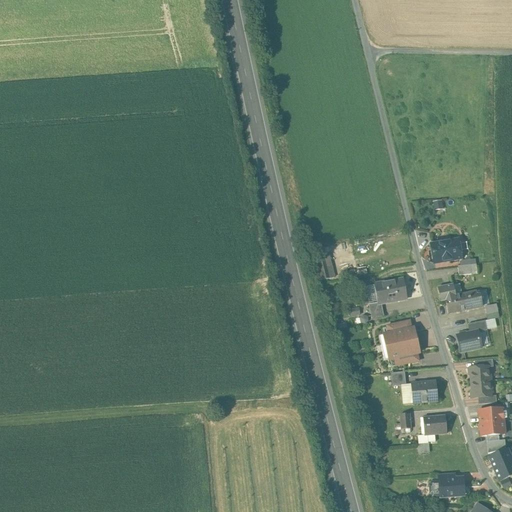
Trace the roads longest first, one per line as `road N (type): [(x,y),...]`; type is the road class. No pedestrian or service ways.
road 1 (residential): [(511,502),(491,486),(470,443),(354,0)]
road 2 (primary): [(351,511),(230,0)]
road 3 (track): [(290,402),(0,421)]
road 4 (track): [(511,51),(366,50)]
